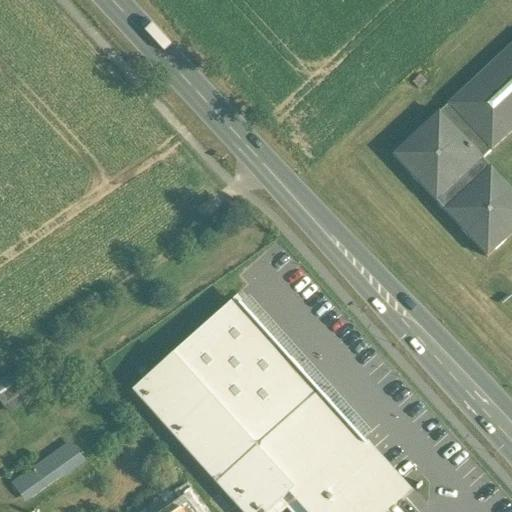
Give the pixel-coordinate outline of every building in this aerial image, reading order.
[(511,46),(448,106),(439,115),(439,114),(393,158),(436,204),(444,213),(487,259),(511,236),(511,192),(491,170),(490,170),(482,161),(491,152),(491,153),(511,133),(511,46)] [(239,306),(362,442),(371,433),(249,298),(239,306)] [(307,511),(384,511),(407,492),(362,442),(239,306),(235,301),(137,391),(245,511),(268,511),(280,502),(290,493),(307,511)] [(16,387),(0,398),(0,399),(9,413),(26,401),(16,387)] [(70,444),(13,484),(26,502),(83,462),(70,444)] [(182,502),(185,507),(186,506),(190,511),(208,511),(192,488),(181,496),(185,501),(182,502)] [(307,511),(290,493),(280,502),(287,509),(289,511),(307,511)] [(280,502),(268,511),(283,511),(287,509),(280,502)]
